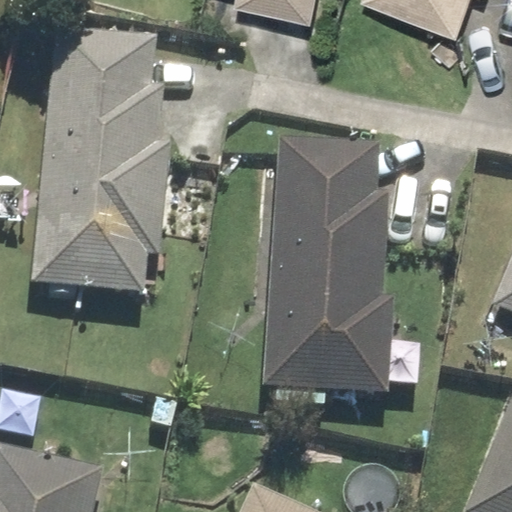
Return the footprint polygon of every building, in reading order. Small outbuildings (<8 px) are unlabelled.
[(233,0),(322,16),(325,0),(233,0)] [(363,0),(458,32),(468,0),(363,0)] [(153,155),(158,98),(140,96),(145,45),(53,36),(27,298),(136,308),(139,269),(155,271),(166,156),(153,155)] [(366,207),(369,156),(274,150),(260,401),(391,408),(397,306),(379,305),(385,208),(366,207)] [(511,258),(489,315),(511,324),(511,258)] [(511,511),(511,410),(503,407),(461,511),(511,511)] [(0,511),(82,511),(91,473),(0,454),(0,511)] [(276,511),(243,497),(237,511),(276,511)]
